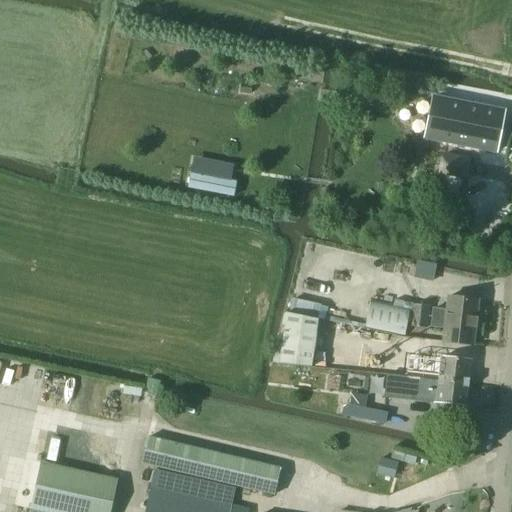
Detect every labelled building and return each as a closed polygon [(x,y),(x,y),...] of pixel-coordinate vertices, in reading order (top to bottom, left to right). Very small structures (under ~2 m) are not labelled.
[(240,85),(239,93),(249,95),(250,86),(240,85)] [(503,112),(440,100),(432,141),(495,153),(503,112)] [(404,102),(401,122),(420,126),(424,106),(404,102)] [(464,181),(468,164),(442,159),(438,176),(464,181)] [(202,176),(199,191),(242,200),(245,185),(202,176)] [(433,310),(431,327),(440,328),(444,327),(443,343),(472,346),(477,301),(448,298),(446,313),(442,311),(433,310)] [(410,308),(370,300),(364,329),(404,337),(410,308)] [(426,329),(429,307),(413,305),(410,327),(426,329)] [(285,314),(278,365),(311,369),(318,321),(285,314)] [(425,379),(468,384),(471,361),(441,358),(439,373),(435,371),(426,370),(425,379)] [(465,406),(468,384),(425,379),(424,387),(433,388),(437,387),(435,403),(465,406)] [(346,406),(344,415),(344,416),(371,421),(385,423),(387,413),(368,410),(367,411),(346,406)] [(274,495),(280,469),(148,438),(142,464),(274,495)] [(447,463),(449,456),(442,454),(440,461),(447,463)] [(380,458),(375,475),(393,480),(398,463),(380,458)] [(109,511),(117,481),(39,463),(28,511),(109,511)] [(150,488),(144,511),(247,511),(248,510),(231,506),(235,488),(155,470),(151,488),(150,488)]
